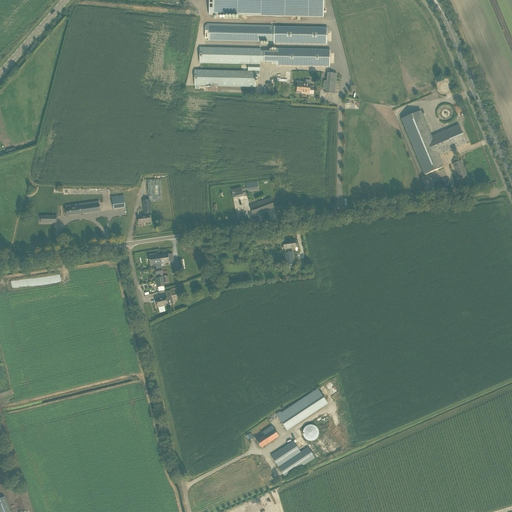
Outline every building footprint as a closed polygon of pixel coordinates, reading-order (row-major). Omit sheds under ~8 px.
[(323,0),(209,0),(209,15),(324,18),(323,0)] [(205,26),(205,31),(209,32),(209,41),(268,42),(268,44),(274,44),(327,46),(327,29),(327,28),(274,27),(274,26),(207,24),(205,26)] [(195,86),(255,88),(256,77),(260,78),(261,49),(200,48),(200,64),(248,65),(248,71),(195,70),(195,86)] [(276,66),(330,67),(330,50),(276,49),(276,52),(276,63),(276,66)] [(276,52),(264,51),(264,63),(276,63),(276,52)] [(325,93),(335,94),(337,74),(327,73),(326,81),(324,81),(323,90),(326,90),(325,93)] [(302,93),(313,94),(314,89),(310,88),(310,85),(310,82),(306,82),(306,84),(298,84),(297,92),(302,92),(302,93)] [(402,119),(425,175),(444,167),(439,156),(467,144),(459,125),(431,137),(420,111),(402,119)] [(138,217),(139,224),(151,222),(149,212),(152,212),(153,217),(208,214),(203,138),(146,141),(149,200),(143,201),(144,213),(145,213),(146,216),(138,217)] [(453,164),(459,179),(467,176),(461,161),(453,164)] [(246,184),(247,191),(258,190),(257,182),(246,184)] [(112,198),(114,210),(126,208),(124,196),(112,198)] [(257,204),(250,207),(250,209),(251,211),(253,215),(274,208),(272,203),(271,200),(271,199),(262,202),(257,204)] [(66,207),(67,216),(100,211),(99,202),(66,207)] [(285,254),(287,266),(294,265),(292,252),(289,253),(288,249),(291,248),(296,248),(296,247),(299,247),(298,243),(295,244),(295,241),(283,242),(284,249),(285,249),(285,254)] [(157,254),(149,255),(150,265),(156,264),(157,264),(161,264),(160,256),(159,256),(157,256),(157,254)] [(173,254),(160,256),(161,264),(174,262),(173,259),(173,254)] [(171,289),(172,296),(185,293),(184,288),(180,289),(179,287),(171,289)] [(156,300),(157,307),(168,305),(173,303),(171,296),(156,300)] [(276,414),(285,428),(326,401),(318,389),(281,413),(280,412),(276,414)] [(309,441),(311,441),(313,441),(315,440),(317,438),(318,436),(319,433),(319,431),(318,429),(316,426),(313,425),(311,425),(308,426),(305,427),(304,430),(303,432),(303,435),(304,438),(306,440),(309,441)] [(256,440),(261,448),(279,436),(272,426),(267,430),(266,430),(261,433),(263,436),(256,440)] [(245,436),(248,442),(253,439),(250,433),(245,436)] [(271,456),(285,478),(315,458),(308,447),(300,452),(293,442),(271,456)] [(323,456),(337,450),(334,444),(320,450),(323,456)] [(0,498),(0,511),(10,511),(4,497),(0,498)]
